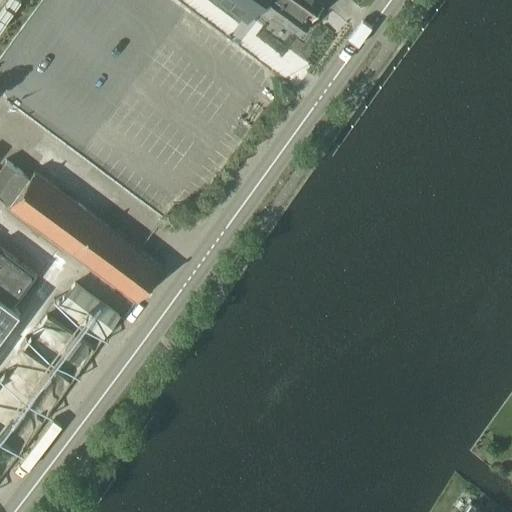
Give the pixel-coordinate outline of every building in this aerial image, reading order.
[(226,0),(248,16),(259,0),(268,0),(262,8),(263,8),(260,12),(268,18),(272,13),(300,34),(312,18),(287,0),(226,0)] [(287,0),(312,18),(323,3),(319,0),(287,0)] [(0,195),(2,197),(11,204),(30,178),(22,172),(7,161),(0,169),(0,195)] [(11,204),(10,205),(137,299),(162,266),(35,172),(30,178),(11,204)] [(0,335),(20,309),(15,304),(37,274),(0,246),(0,335)] [(60,302),(104,335),(119,316),(75,282),(60,302)] [(483,511),(471,502),(463,511),(483,511)]
